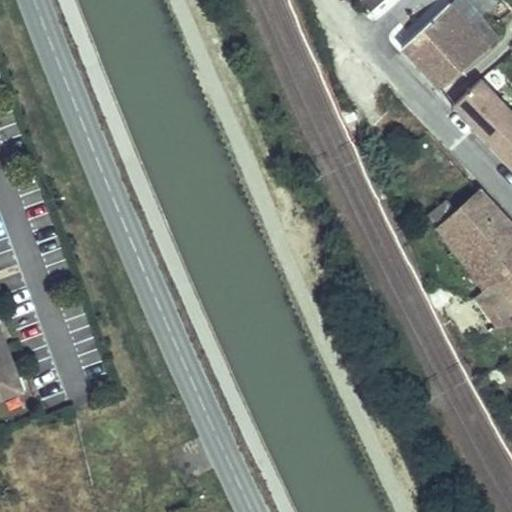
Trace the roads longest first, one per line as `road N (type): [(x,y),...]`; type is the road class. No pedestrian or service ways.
road 1 (tertiary): [(36,0),(186,373),(255,511)]
road 2 (residential): [(511,194),(369,45),(410,0)]
